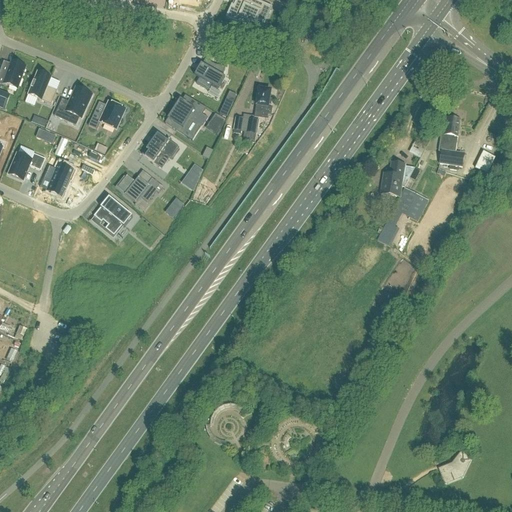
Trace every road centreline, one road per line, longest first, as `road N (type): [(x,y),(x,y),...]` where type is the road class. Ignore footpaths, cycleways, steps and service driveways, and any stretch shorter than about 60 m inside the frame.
road 1 (primary): [(407,9),(39,511)]
road 2 (primary): [(79,511),(426,33)]
road 3 (residential): [(0,188),(69,217),(157,107)]
road 4 (residential): [(0,36),(157,107)]
road 5 (residential): [(207,22),(67,0)]
